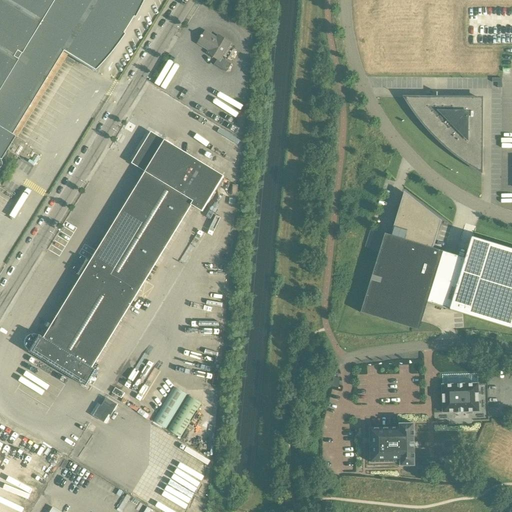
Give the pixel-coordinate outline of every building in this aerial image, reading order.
[(0,0),(0,167),(1,167),(2,165),(1,163),(1,161),(0,160),(0,157),(5,149),(3,148),(62,52),(94,71),(97,68),(104,61),(113,50),(112,50),(142,1),(143,1),(143,0),(0,0)] [(205,31),(198,44),(209,51),(207,53),(217,59),(214,65),(226,72),(231,64),(222,58),(231,43),(218,36),(216,38),(205,31)] [(430,98),(414,98),(422,112),(416,114),(415,113),(422,122),(436,138),(445,147),(462,160),(482,173),(482,145),(483,146),(483,145),(481,143),(481,99),(438,99),(438,93),(437,93),(437,94),(427,94),(430,98)] [(40,336),(30,352),(34,355),(42,360),(86,387),(96,371),(92,368),(192,205),(202,212),(224,177),(170,144),(151,132),(132,164),(145,172),(145,173),(91,262),(86,260),(77,275),(82,277),(44,338),(44,339),(40,336)] [(386,234),(385,234),(361,313),(362,313),(362,312),(419,330),(427,302),(511,328),(511,250),(472,238),(463,269),(430,259),(442,221),(404,192),(391,236),(386,235),(386,234)] [(443,413),(479,412),(478,373),(442,375),(443,413)] [(100,406),(94,416),(104,422),(109,413),(110,414),(116,405),(107,399),(102,407),(100,406)] [(126,412),(141,418),(143,413),(123,405),(115,426),(119,428),(126,412)] [(156,428),(158,424),(149,419),(147,422),(156,428)] [(400,428),(370,429),(371,467),(401,466),(401,470),(415,470),(414,424),(400,424),(400,428)] [(145,444),(147,450),(158,448),(156,442),(145,444)]
